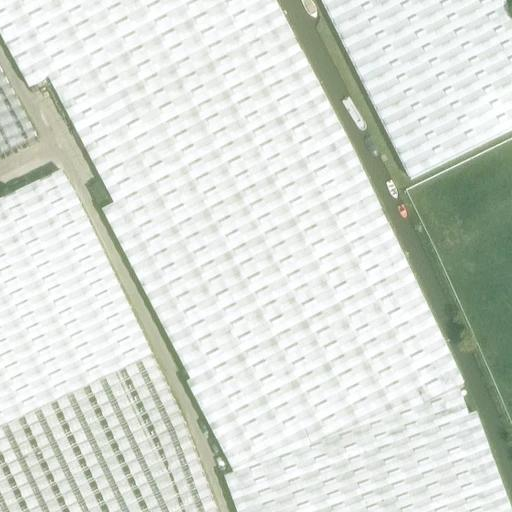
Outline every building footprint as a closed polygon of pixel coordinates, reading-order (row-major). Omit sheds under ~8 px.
[(0,0),(0,40),(24,83),(43,73),(79,144),(289,35),(270,0),(0,0)] [(511,19),(502,0),(320,0),(410,181),(511,130),(511,19)] [(86,150),(114,205),(102,211),(192,382),(187,385),(234,473),(239,471),(457,393),(455,388),(464,384),(296,41),(86,150)] [(0,148),(32,133),(0,74),(0,148)] [(217,511),(207,481),(182,413),(69,188),(55,170),(0,196),(0,511),(217,511)] [(223,480),(234,511),(508,511),(474,416),(466,419),(457,394),(223,480)]
